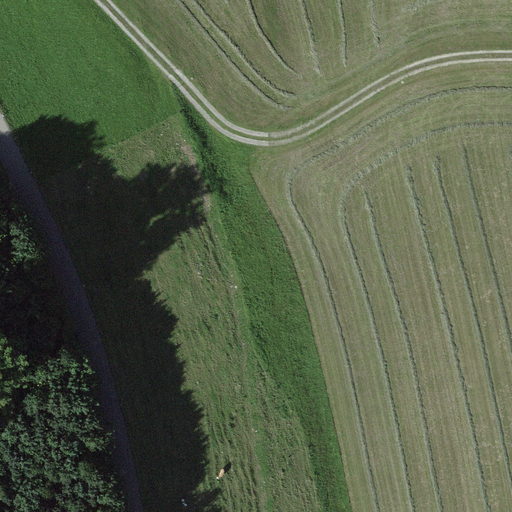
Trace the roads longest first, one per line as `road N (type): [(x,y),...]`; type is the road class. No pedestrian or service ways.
road 1 (track): [(99,0),(251,147),(292,144),(452,62),(511,59)]
road 2 (unclassified): [(0,127),(89,320),(132,511)]
